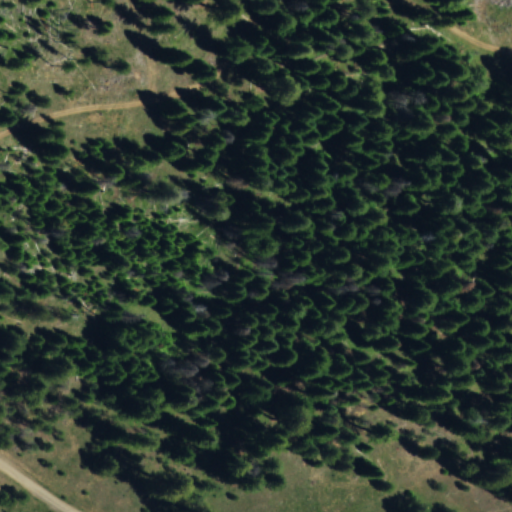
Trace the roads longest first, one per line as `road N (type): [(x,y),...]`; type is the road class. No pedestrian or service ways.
road 1 (track): [(0,134),(153,89),(265,0)]
road 2 (track): [(0,403),(85,409),(222,498),(260,511)]
